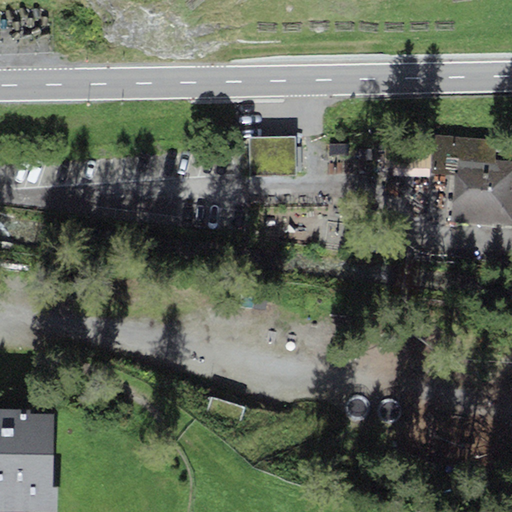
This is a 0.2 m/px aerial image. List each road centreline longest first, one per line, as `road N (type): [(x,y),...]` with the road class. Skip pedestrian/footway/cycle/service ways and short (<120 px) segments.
road 1 (primary): [(511,77),(0,85)]
road 2 (track): [(72,333),(511,407)]
road 3 (track): [(333,183),(441,229),(511,234)]
